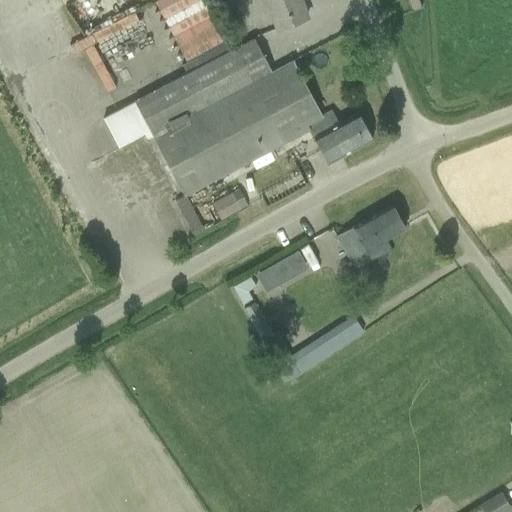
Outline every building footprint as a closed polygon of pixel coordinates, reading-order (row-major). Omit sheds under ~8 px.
[(184,196),(309,130),(308,128),(309,127),(307,123),(322,115),(293,60),(293,59),(271,70),(254,37),(232,48),(205,0),(158,0),(155,2),(187,62),(182,65),(186,72),(133,99),(153,136),(155,141),(184,196)] [(265,0),(275,29),(307,17),(299,0),(265,0)] [(407,0),(412,11),(421,8),(418,0),(407,0)] [(96,40),(141,22),(138,13),(80,36),(103,92),(116,87),(96,40)] [(145,134),(147,139),(153,136),(133,99),(101,116),(103,118),(118,148),(145,134)] [(309,127),(308,128),(309,130),(327,164),(333,160),(332,158),(339,154),(341,156),(372,139),(358,112),(338,122),(333,110),(322,115),(307,123),(309,127)] [(192,194),(179,199),(193,234),(205,229),(192,194)] [(221,220),(234,213),(224,196),(211,203),(221,220)] [(386,239),(405,229),(392,205),(352,227),(336,236),(343,248),(354,268),(391,247),(386,239)] [(313,245),(257,269),(265,289),(321,266),(313,245)] [(232,285),(240,303),(257,295),(248,277),(232,285)] [(254,303),(243,309),(264,346),(275,340),(254,303)] [(320,360),(367,330),(356,313),(309,344),(320,360)] [(477,506),(481,511),(509,511),(511,511),(500,492),(477,506)]
